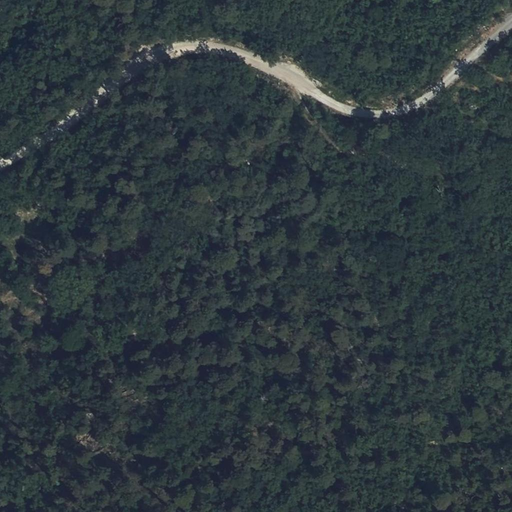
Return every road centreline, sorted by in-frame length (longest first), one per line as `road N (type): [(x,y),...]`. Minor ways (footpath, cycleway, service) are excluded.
road 1 (track): [(151,53),(226,48),(276,66),(330,103),(368,113),(406,107),(511,22)]
road 2 (track): [(0,168),(151,53)]
